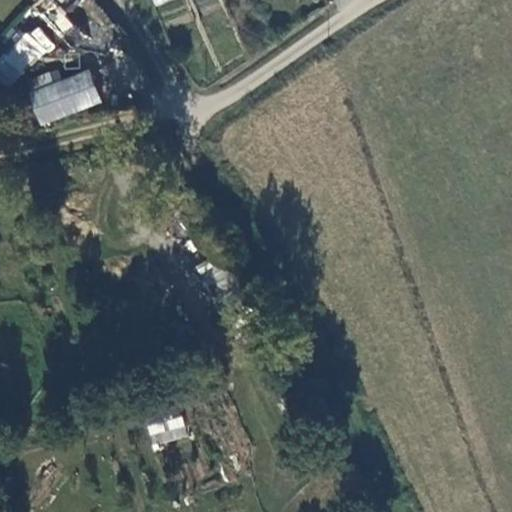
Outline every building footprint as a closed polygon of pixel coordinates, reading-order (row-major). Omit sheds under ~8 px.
[(127,22),(105,0),(27,0),(57,31),(73,16),(102,46),(127,22)] [(153,0),(158,9),(179,0),(153,0)] [(35,23),(0,54),(0,81),(7,89),(55,45),(35,23)] [(92,59),(37,79),(47,108),(102,88),(92,59)] [(223,254),(202,267),(231,308),(251,294),(223,254)] [(152,445),(187,437),(183,416),(147,423),(152,445)]
